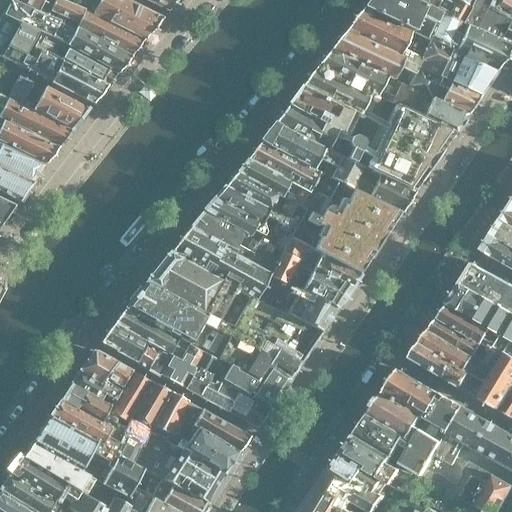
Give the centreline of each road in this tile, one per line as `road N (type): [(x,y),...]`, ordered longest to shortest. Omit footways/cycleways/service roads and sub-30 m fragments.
road 1 (residential): [(0,445),(347,0)]
road 2 (residential): [(511,70),(213,511)]
road 3 (residential): [(286,511),(511,179)]
road 4 (residential): [(199,0),(0,257)]
